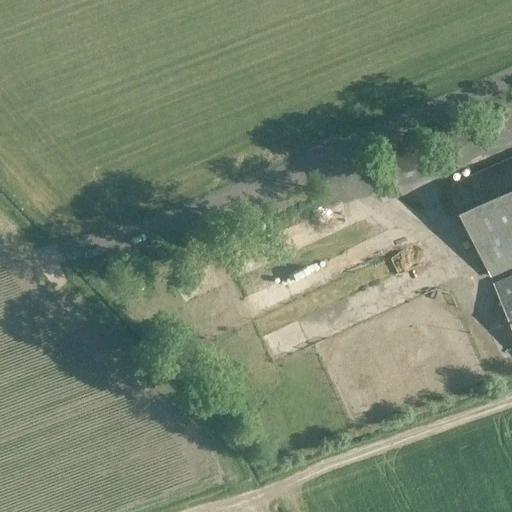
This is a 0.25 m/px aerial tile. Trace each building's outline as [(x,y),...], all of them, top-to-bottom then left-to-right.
[(511,155),(450,184),(492,275),(511,266),(511,274),(494,283),(511,323),(511,155)] [(346,227),(368,282),(396,271),(374,216),(346,227)] [(239,255),(201,269),(206,281),(244,266),(239,255)] [(311,365),(342,357),(340,349),(347,347),(336,306),(298,317),(311,365)] [(256,329),(270,362),(302,348),(288,315),(256,329)]
